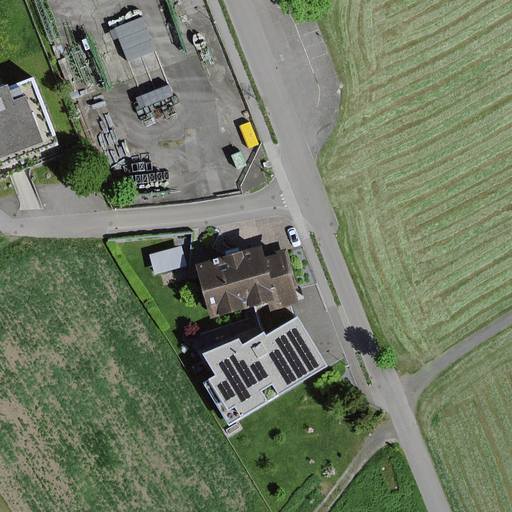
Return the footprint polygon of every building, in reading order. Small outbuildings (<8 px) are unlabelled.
[(40,78),(0,93),(0,176),(68,150),(40,78)] [(178,78),(145,90),(150,104),(183,92),(178,78)] [(259,256),(255,245),(189,264),(205,319),(263,302),(266,312),(294,304),(290,291),(296,289),(285,249),(259,256)] [(185,266),(179,246),(147,255),(153,275),(185,266)] [(248,335),(214,355),(225,375),(212,383),(236,426),(338,367),(308,316),(276,335),(274,331),(252,343),(248,335)]
